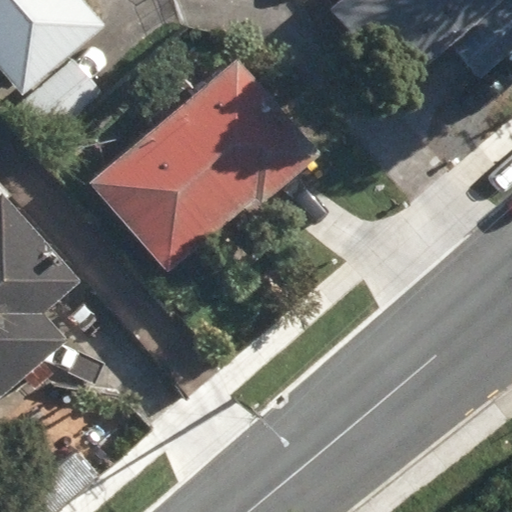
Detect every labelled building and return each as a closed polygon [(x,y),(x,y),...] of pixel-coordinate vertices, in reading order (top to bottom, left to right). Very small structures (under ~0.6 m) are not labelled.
[(0,0),(0,63),(23,90),(105,21),(87,0),(0,0)] [(511,0),(338,0),(332,5),(401,85),(451,43),(480,76),(511,48),(511,0)] [(90,177),(169,268),(257,192),(261,198),(322,146),(239,50),(90,177)] [(13,111),(41,142),(103,89),(75,57),(13,111)] [(0,393),(24,371),(36,385),(55,366),(45,354),(68,334),(45,308),(83,275),(0,182),(0,393)]
